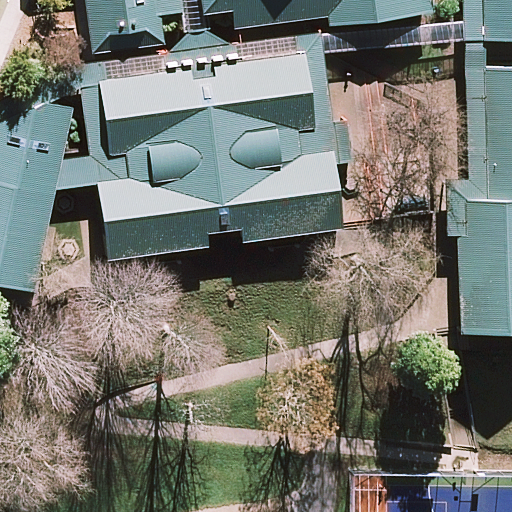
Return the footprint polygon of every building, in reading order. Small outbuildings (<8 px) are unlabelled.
[(83,0),(92,60),(163,50),(159,20),(182,17),(179,0),(83,0)] [(197,0),(201,24),(322,7),(326,34),(431,19),(427,0),(197,0)] [(511,0),(480,0),(482,47),(511,45),(511,0)] [(303,58),(199,72),(209,149),(313,135),(303,58)] [(199,72),(96,85),(106,162),(209,149),(199,72)] [(511,73),(483,74),(487,206),(511,205),(511,73)] [(0,165),(58,177),(70,119),(36,112),(0,130),(0,165)] [(332,157),(214,173),(222,239),(238,237),(240,251),(343,237),(332,157)] [(0,286),(34,293),(58,177),(0,165),(0,286)] [(206,241),(222,239),(214,173),(96,189),(106,268),(207,255),(206,241)] [(511,205),(487,206),(454,207),(458,343),(511,341),(511,205)]
